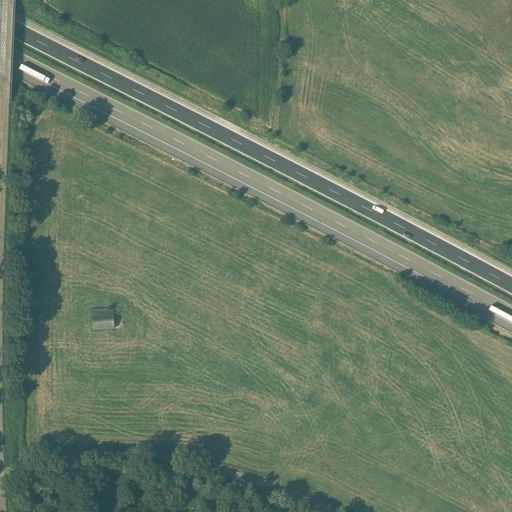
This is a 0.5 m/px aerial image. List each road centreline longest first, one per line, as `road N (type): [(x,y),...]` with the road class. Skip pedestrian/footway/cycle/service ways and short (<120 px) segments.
road 1 (motorway): [(0,55),(511,321)]
road 2 (motorway): [(511,285),(0,21)]
road 3 (residential): [(326,511),(233,467),(0,466)]
